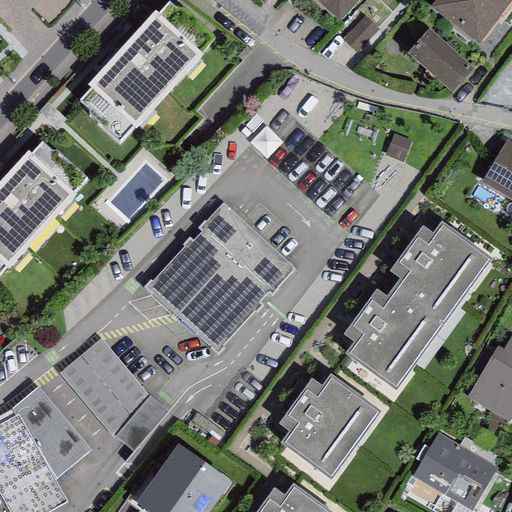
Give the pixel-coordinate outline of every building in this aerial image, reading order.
[(168,0),(167,0),(79,101),(89,109),(89,115),(122,144),(213,39),(168,0)] [(318,0),(339,20),(359,0),(318,0)] [(436,0),(431,7),(478,44),(511,0),(436,0)] [(343,41),(357,56),(379,34),(365,19),(343,41)] [(452,94),(475,70),(430,28),(407,52),(452,94)] [(385,154),(403,161),(412,140),(394,132),(385,154)] [(511,142),(507,140),(482,182),(511,200),(511,142)] [(27,150),(0,180),(0,260),(10,269),(76,194),(27,150)] [(150,288),(219,353),(296,272),(228,207),(150,288)] [(343,350),(395,388),(490,254),(440,218),(431,230),(420,222),(388,268),(397,275),(384,292),(375,285),(342,331),(351,338),(343,350)] [(511,335),(503,348),(497,345),(467,396),(510,421),(511,418),(511,335)] [(104,340),(62,374),(120,445),(163,410),(104,340)] [(279,440),(331,477),(381,408),(330,371),(322,382),(311,375),(278,421),(288,428),(279,440)] [(91,448),(37,385),(11,408),(0,414),(0,511),(43,511),(66,499),(55,478),(91,448)] [(438,433),(414,475),(467,506),(492,463),(438,433)] [(207,511),(231,478),(178,441),(137,500),(150,509),(147,511),(207,511)] [(336,511),(293,480),(284,493),(274,486),(254,511),(336,511)]
